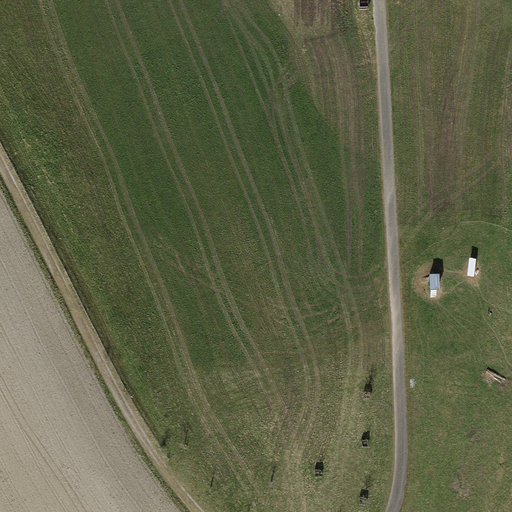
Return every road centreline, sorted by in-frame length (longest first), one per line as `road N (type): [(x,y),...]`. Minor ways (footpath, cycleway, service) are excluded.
road 1 (track): [(379,0),(402,436),(393,511)]
road 2 (track): [(197,511),(128,413),(0,160)]
